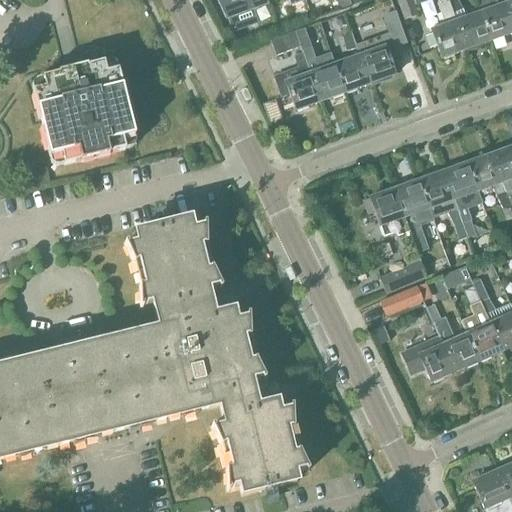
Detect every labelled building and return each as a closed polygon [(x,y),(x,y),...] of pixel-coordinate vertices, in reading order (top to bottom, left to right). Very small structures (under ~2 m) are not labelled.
[(267,3),(266,0),(216,0),(224,18),(227,17),(229,22),(232,31),(233,34),(257,25),(253,13),(251,9),(267,3)] [(413,18),(417,16),(411,0),(397,0),(404,21),(413,18)] [(441,60),(467,51),(449,0),(447,0),(438,4),(445,26),(431,31),(441,60)] [(467,19),(463,11),(457,0),(449,0),(467,51),(490,42),(481,15),(467,19)] [(490,42),(511,34),(511,25),(503,0),(491,0),(490,0),(494,10),(481,15),(490,42)] [(511,0),(503,0),(511,25),(511,0)] [(382,17),(383,21),(389,36),(388,37),(380,40),(356,48),(356,49),(359,58),(369,86),(394,77),(390,66),(400,62),(396,49),(400,47),(405,46),(407,45),(395,12),(393,13),(382,17)] [(277,57),(300,48),(295,32),(271,41),(277,57)] [(346,52),(356,49),(351,33),(342,36),(346,52)] [(310,49),(303,52),(320,103),(345,94),(335,66),(330,68),(325,55),(316,58),(313,59),(310,49)] [(295,112),(320,103),(303,52),(301,52),(302,55),(294,58),(298,69),(273,78),(281,100),(290,96),(295,112)] [(345,94),(369,86),(359,58),(335,66),(345,94)] [(111,69),(108,59),(92,63),(92,62),(77,65),(73,66),(63,69),(64,70),(48,74),(50,84),(39,87),(43,107),(45,106),(51,133),(50,133),(55,153),(66,150),(69,160),(85,156),(85,158),(114,150),(114,149),(123,147),(130,145),(127,135),(139,132),(134,113),(133,113),(126,86),(127,86),(123,67),(111,69)] [(511,148),(492,156),(511,207),(511,206),(511,148)] [(511,207),(492,156),(468,164),(477,192),(492,187),(503,210),(511,207)] [(477,192),(468,164),(444,173),(461,223),(467,238),(474,236),(469,221),(465,210),(466,210),(482,204),(481,202),(477,192)] [(444,173),(419,181),(429,209),(432,219),(446,214),(452,226),(457,241),(465,239),(467,238),(461,223),(444,173)] [(429,209),(419,181),(395,190),(394,190),(412,241),(415,249),(422,247),(419,234),(417,226),(418,226),(418,225),(414,214),(429,209)] [(412,241),(394,190),(371,199),(372,200),(367,202),(368,204),(366,204),(369,213),(371,213),(372,215),(374,214),(382,238),(396,233),(406,260),(417,255),(415,249),(412,241)] [(0,458),(59,444),(63,443),(97,434),(138,424),(151,421),(156,420),(205,408),(220,404),(225,427),(214,429),(213,427),(211,428),(221,448),(223,459),(223,460),(224,460),(226,470),(227,493),(229,493),(229,491),(240,488),(242,497),(297,484),(294,474),(305,472),(306,474),(308,473),(298,453),(296,442),(297,442),(296,441),(295,441),(293,430),(292,408),(290,408),(290,410),(279,413),(277,404),(257,408),(256,403),(269,396),(270,398),(272,396),(267,386),(265,387),(266,389),(253,394),(251,383),(262,381),(263,382),(265,381),(255,361),(252,350),(253,350),(253,349),(252,349),(250,338),(249,316),(247,316),(247,319),(236,321),(234,312),(214,317),(213,312),(226,305),(227,306),(229,305),(224,295),(222,296),(210,299),(208,291),(218,288),(219,290),(221,289),(212,269),(209,258),(210,258),(210,257),(209,257),(206,247),(205,225),(203,224),(203,226),(192,229),(190,220),(135,233),(138,242),(127,245),(126,243),(124,244),(133,264),(136,274),(135,275),(135,276),(136,276),(139,286),(139,305),(140,308),(142,308),(142,306),(146,305),(152,303),(153,305),(159,333),(79,352),(63,356),(60,357),(38,362),(36,354),(5,357),(0,359),(0,458)] [(507,245),(511,242),(511,231),(511,232),(503,235),(507,245)] [(448,267),(446,260),(437,263),(439,270),(448,267)] [(392,288),(418,277),(413,266),(388,276),(392,288)] [(453,272),(453,273),(460,287),(470,283),(464,269),(463,267),(453,272)] [(472,286),(479,302),(502,352),(511,347),(511,307),(511,305),(511,304),(510,305),(497,311),(495,312),(491,305),(488,300),(480,282),(472,286)] [(416,305),(423,302),(417,287),(379,302),(381,305),(382,304),(387,317),(416,305)] [(479,362),(502,352),(479,302),(468,307),(473,316),(461,322),(466,332),(479,362)] [(433,325),(439,338),(455,373),(479,362),(466,332),(453,338),(445,320),(444,319),(442,320),(440,321),(434,307),(433,306),(426,309),(427,310),(433,325)] [(383,328),(374,331),(380,346),(389,342),(383,328)] [(432,383),(455,373),(439,338),(401,355),(410,377),(426,370),(432,383)] [(511,466),(496,474),(511,509),(511,466)] [(511,511),(511,509),(496,474),(473,485),(484,511),(496,506),(499,511),(511,511)]
